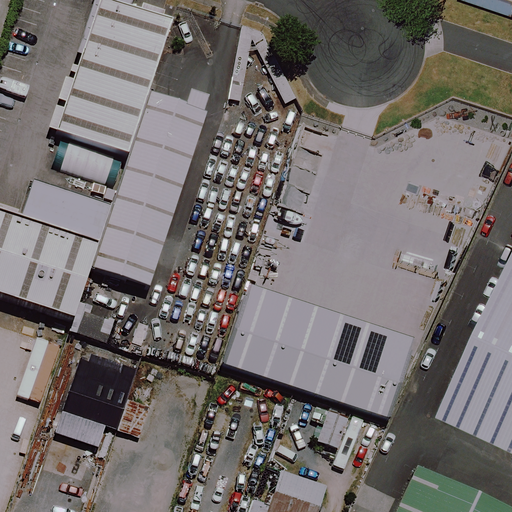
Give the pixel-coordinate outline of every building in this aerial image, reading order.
[(135,163),(155,102),(177,30),(165,26),(168,17),(146,10),(143,17),(134,14),(139,0),(99,0),(79,60),(85,62),(78,85),(68,82),(60,105),(71,108),(68,116),(60,114),(53,133),(62,136),(61,138),(135,163)] [(118,216),(105,253),(98,276),(154,294),(211,119),(207,118),(211,104),(195,98),(190,113),(155,102),(135,163),(118,216)] [(37,189),(25,227),(105,253),(118,216),(37,189)] [(0,218),(0,301),(80,328),(98,276),(105,253),(25,227),(0,218)] [(511,272),(444,417),(511,448),(511,272)] [(77,338),(104,347),(108,337),(98,334),(102,323),(84,317),(77,338)] [(140,373),(93,357),(90,365),(83,363),(57,437),(101,451),(108,431),(118,434),(140,373)] [(349,421),(328,414),(317,444),(338,451),(349,421)] [(511,511),(511,507),(421,467),(400,511),(511,511)] [(266,507),(264,511),(321,511),(329,492),(278,474),(266,507)] [(264,511),(266,507),(252,502),(248,511),(264,511)]
